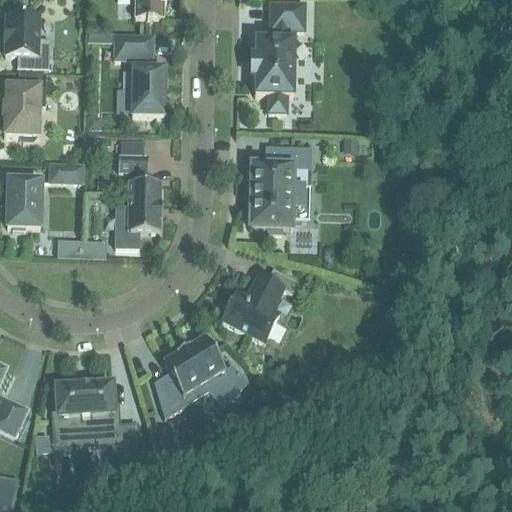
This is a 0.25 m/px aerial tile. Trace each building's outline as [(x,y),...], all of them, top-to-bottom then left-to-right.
[(135,0),(135,25),(145,25),(145,27),(152,27),(152,25),(162,25),(163,8),(166,8),(165,0),(135,0)] [(286,120),(286,103),(293,102),(294,46),(288,46),(288,37),(303,37),(304,11),(270,10),(270,37),(273,37),(273,46),(255,45),(255,63),(252,63),(251,85),(255,85),(254,102),(268,102),(268,119),(286,120)] [(38,45),(39,22),(6,21),(6,35),(4,35),(3,49),(5,49),(5,62),(17,62),(17,75),(49,76),(50,45),(38,45)] [(90,24),(90,37),(101,37),(101,25),(90,24)] [(114,50),(114,66),(119,66),(129,66),(130,42),(121,42),(114,42),(114,50)] [(164,123),(164,75),(133,74),(132,122),(164,123)] [(46,79),(18,78),(17,92),(5,92),(5,110),(3,110),(2,124),(4,124),(4,142),(19,143),(19,145),(23,149),(32,149),(36,145),(37,143),(38,143),(39,113),(45,113),(46,79)] [(87,135),(101,136),(101,123),(88,122),(87,135)] [(111,145),(107,145),(107,144),(88,144),(87,164),(106,164),(107,151),(111,152),(111,145)] [(343,145),(343,159),(357,159),(357,145),(343,145)] [(308,228),(309,195),(291,194),(292,166),(309,167),(310,156),(266,155),(266,173),(252,172),(250,234),(267,235),(267,240),(281,241),(281,235),(290,235),(290,227),(308,228)] [(114,235),(114,241),(114,255),(139,256),(139,239),(160,239),(160,227),(162,227),(162,223),(160,223),(160,215),(162,214),(162,211),(160,211),(161,189),(144,189),(144,179),(148,179),(148,163),(118,162),(118,178),(130,178),(130,188),(128,188),(127,235),(114,235)] [(50,188),(82,189),(82,172),(81,172),(81,171),(51,170),(51,171),(50,171),(50,188)] [(41,187),(8,186),(7,233),(12,234),(12,237),(25,237),(25,234),(39,234),(41,187)] [(291,301),(298,288),(273,275),(267,287),(258,282),(250,297),(251,297),(248,305),(236,299),(221,328),(264,350),(279,321),(272,317),(283,296),(291,301)] [(187,409),(183,402),(211,386),(231,406),(248,389),(230,370),(229,371),(230,372),(224,376),(204,344),(203,345),(189,354),(188,354),(189,353),(188,352),(176,360),(176,361),(177,360),(178,361),(163,370),(162,369),(161,370),(167,380),(153,389),(164,425),(188,410),(188,409),(187,409)] [(0,435),(14,442),(27,415),(4,404),(4,405),(0,402),(0,388),(4,379),(0,376),(0,435)] [(57,415),(52,415),(53,442),(97,439),(97,451),(112,451),(114,471),(141,470),(140,444),(137,444),(137,431),(119,432),(118,411),(112,411),(111,393),(112,391),(90,392),(90,391),(77,392),(77,393),(56,394),(57,415)] [(170,431),(154,436),(157,443),(172,439),(170,432),(170,431)] [(36,460),(49,459),(48,441),(35,442),(36,460)] [(0,507),(6,509),(16,476),(0,471),(0,507)] [(158,492),(136,492),(136,504),(158,504),(158,492)]
